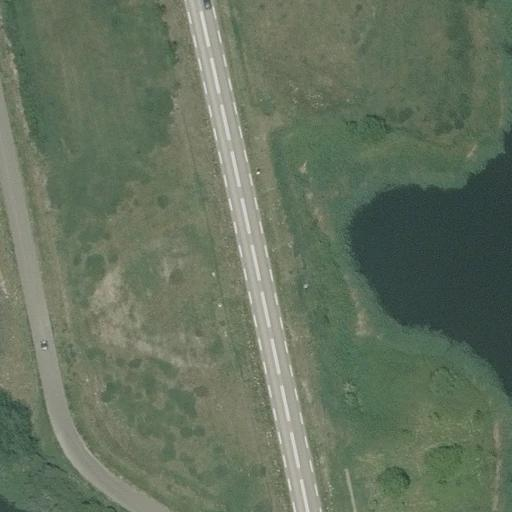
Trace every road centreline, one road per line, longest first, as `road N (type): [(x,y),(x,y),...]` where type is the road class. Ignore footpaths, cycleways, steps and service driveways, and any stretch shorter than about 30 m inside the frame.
road 1 (primary): [(305,511),(195,0)]
road 2 (unclassified): [(151,511),(80,462),(60,423),(0,124)]
